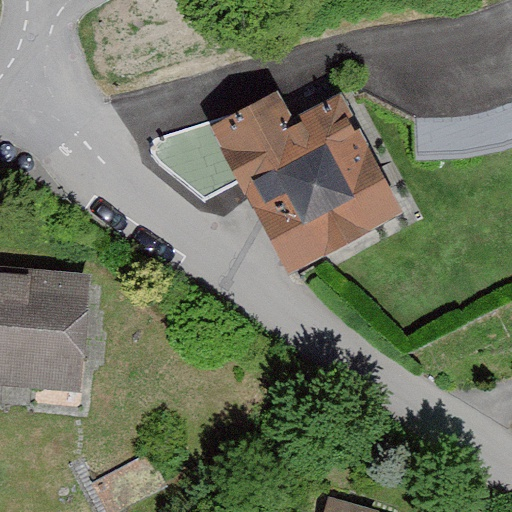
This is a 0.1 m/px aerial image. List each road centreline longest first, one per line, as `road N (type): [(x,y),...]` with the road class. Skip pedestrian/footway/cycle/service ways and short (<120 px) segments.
road 1 (unclassified): [(17,84),(167,226),(511,465)]
road 2 (track): [(76,141),(257,78),(511,9)]
